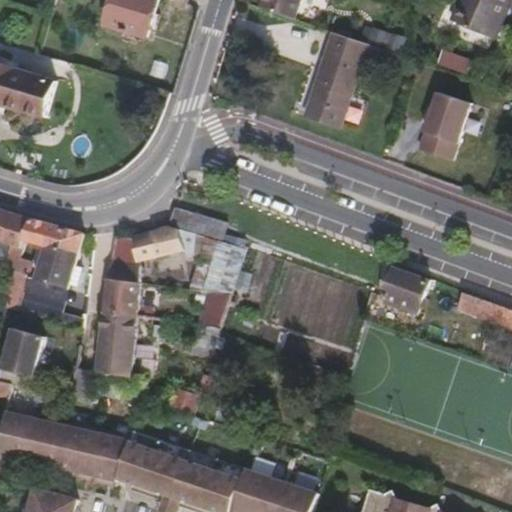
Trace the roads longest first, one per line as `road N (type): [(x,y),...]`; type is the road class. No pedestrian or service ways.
road 1 (residential): [(511,228),(236,126),(175,131)]
road 2 (unclassified): [(175,131),(164,157),(118,200),(56,209),(0,194)]
road 3 (unclassified): [(219,0),(175,131)]
